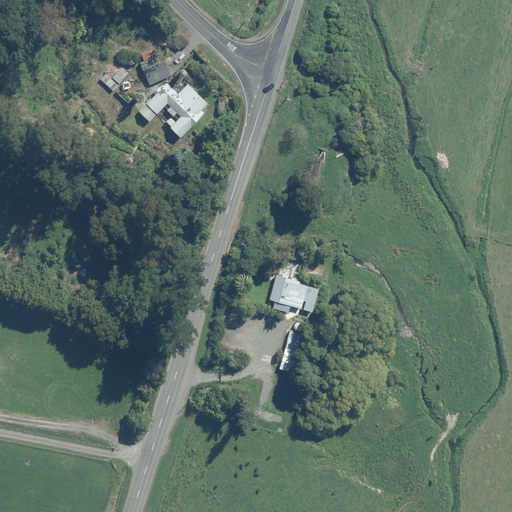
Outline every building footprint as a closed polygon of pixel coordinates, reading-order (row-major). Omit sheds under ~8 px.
[(184,42),(171,27),(163,34),(176,49),(184,42)] [(159,53),(138,64),(148,85),(170,75),(159,53)] [(119,67),(111,77),(118,83),(126,73),(119,67)] [(104,73),(98,79),(110,90),(116,85),(104,73)] [(203,112),(199,108),(206,102),(186,83),(183,87),(177,81),(170,87),(163,80),(135,109),(148,122),(157,113),(170,125),(168,127),(178,137),(203,112)] [(92,267),(71,263),(69,273),(90,277),(92,267)] [(317,287),(274,273),(265,298),(271,300),(267,311),(285,317),(289,304),(310,311),(317,287)] [(304,331),(288,326),(277,368),(292,372),(304,331)]
